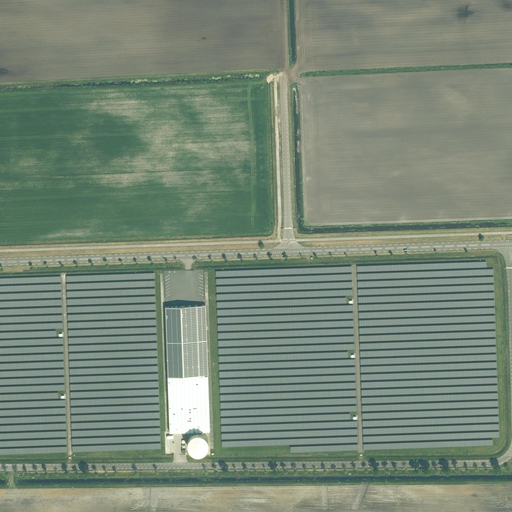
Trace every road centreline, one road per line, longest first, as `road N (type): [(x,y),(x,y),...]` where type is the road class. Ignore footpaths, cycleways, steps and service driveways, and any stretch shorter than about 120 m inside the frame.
road 1 (unclassified): [(511,449),(494,462),(0,466)]
road 2 (tertiary): [(284,251),(0,262)]
road 3 (tertiary): [(504,243),(293,250)]
road 4 (unclassified): [(288,227),(282,73)]
